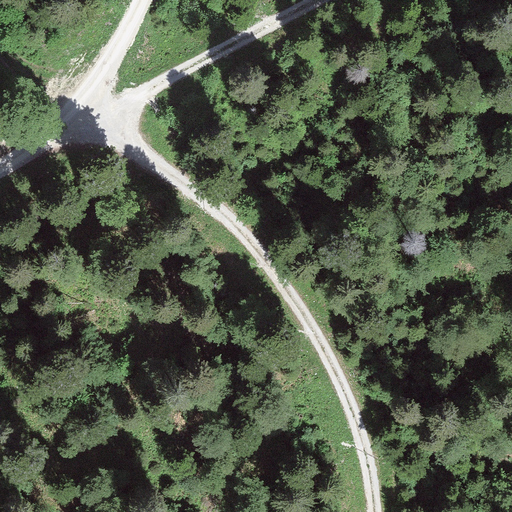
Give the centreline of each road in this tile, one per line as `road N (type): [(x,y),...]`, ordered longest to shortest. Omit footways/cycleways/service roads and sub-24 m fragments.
road 1 (track): [(374,511),(358,419),(297,299),(251,241),(86,120)]
road 2 (track): [(86,120),(323,0)]
road 3 (track): [(144,0),(86,120)]
